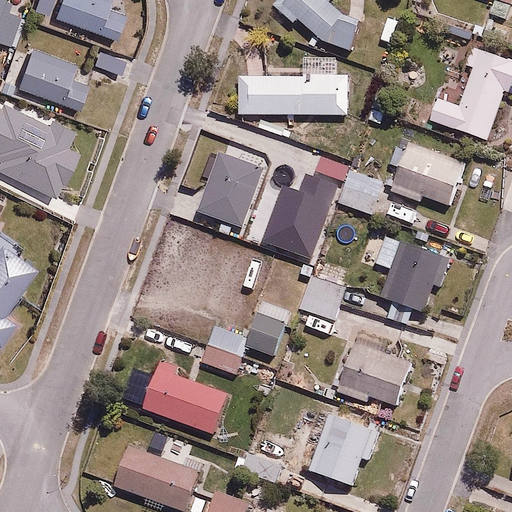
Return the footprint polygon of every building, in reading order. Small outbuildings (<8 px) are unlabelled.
[(6,0),(0,0),(0,42),(15,48),(27,16),(4,7),(6,0)] [(57,0),(38,0),(36,6),(52,13),(57,0)] [(112,0),(66,0),(59,19),(117,41),(128,13),(111,6),(112,0)] [(281,0),(278,3),(299,22),(302,18),(325,40),(353,50),(363,23),(345,17),(331,2),(332,0),(281,0)] [(511,0),(495,0),(491,11),(508,17),(511,5),(511,0)] [(79,62),(32,46),(19,85),(83,107),(89,88),(72,82),(79,62)] [(511,57),(477,47),(472,64),(476,65),(464,106),(438,98),(431,121),(493,140),(508,90),(511,91),(511,57)] [(126,60),(101,49),(96,63),(121,73),(126,60)] [(337,57),(306,57),(306,76),(242,76),(242,112),(349,113),(349,74),(337,74),(337,57)] [(393,99),(379,93),(369,117),(382,123),(393,99)] [(412,140),(392,189),(422,201),(425,195),(451,206),(468,163),(412,140)] [(347,181),(352,168),(323,157),(318,170),(347,181)] [(386,181),(352,168),(347,181),(340,200),(374,213),(386,181)] [(293,188),(234,175),(224,224),(283,237),(293,188)] [(455,257),(389,233),(378,262),(392,267),(381,296),(425,312),(436,282),(444,285),(455,257)] [(8,316),(41,267),(2,240),(0,242),(0,341),(5,345),(19,323),(8,316)] [(320,253),(313,272),(343,283),(350,264),(320,253)] [(313,272),(300,307),(314,312),(309,325),(332,334),(350,285),(343,283),(313,272)] [(290,320),(260,311),(249,348),(279,357),(290,320)] [(210,340),(202,361),(241,375),(249,355),(210,340)] [(357,343),(340,390),(370,401),(372,396),(400,406),(415,364),(357,343)] [(161,363),(145,406),(216,433),(233,390),(161,363)] [(371,457),(382,427),(334,410),(313,468),(354,483),(364,455),(371,457)] [(132,444),(118,483),(188,508),(202,469),(132,444)] [(284,466),(248,452),(242,466),(278,481),(284,466)] [(248,511),(251,505),(217,490),(208,511),(248,511)]
